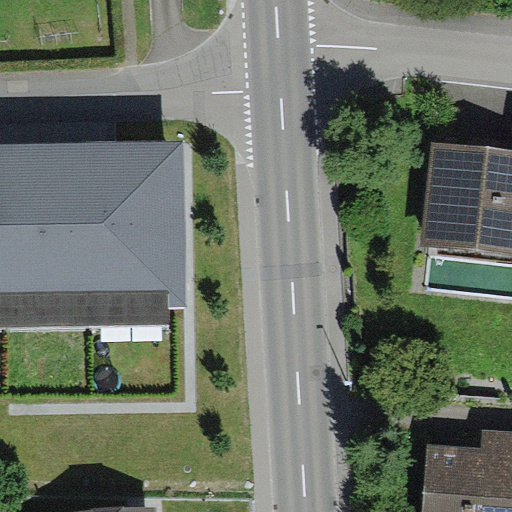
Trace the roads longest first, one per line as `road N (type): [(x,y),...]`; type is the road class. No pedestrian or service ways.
road 1 (tertiary): [(306,511),(281,93)]
road 2 (residential): [(0,97),(281,93)]
road 3 (residential): [(277,43),(511,62)]
